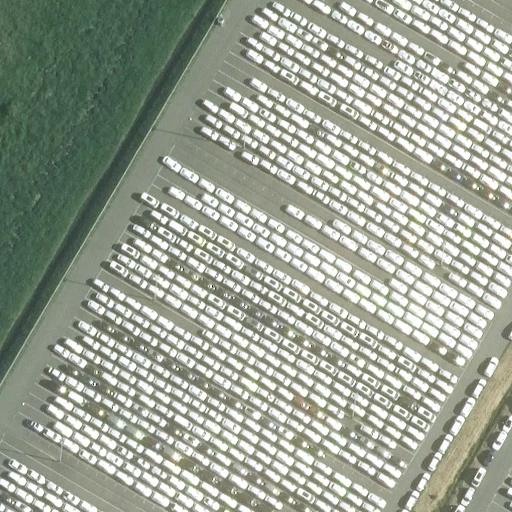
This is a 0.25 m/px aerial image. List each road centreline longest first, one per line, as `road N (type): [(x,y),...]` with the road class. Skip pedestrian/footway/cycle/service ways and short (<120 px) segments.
road 1 (unclassified): [(243,0),(0,421)]
road 2 (unclassified): [(511,334),(409,511)]
